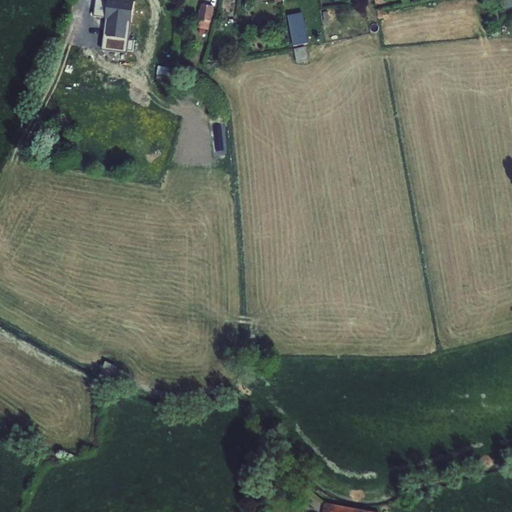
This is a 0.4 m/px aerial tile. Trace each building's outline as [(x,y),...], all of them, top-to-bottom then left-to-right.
[(98,0),(96,16),(106,17),(105,19),(104,30),(117,31),(130,33),(132,22),(134,2),(117,0),(108,0),(108,2),(98,0)] [(201,5),(198,20),(211,22),(214,7),(201,5)] [(295,49),(294,50),(297,64),(308,61),(304,44),(294,46),(295,49)] [(158,66),(157,74),(168,76),(169,68),(158,66)] [(103,372),(115,377),(120,366),(107,361),(103,372)]
